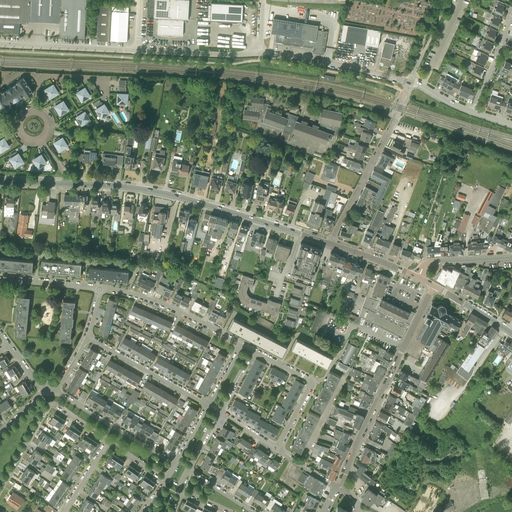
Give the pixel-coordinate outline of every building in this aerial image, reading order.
[(86,0),(0,0),(0,30),(3,31),(3,34),(19,35),(19,22),(29,22),(29,20),(60,22),(59,36),(85,38),(86,2),(86,0)] [(159,17),(159,18),(158,35),(168,35),(168,37),(172,37),(172,36),(183,36),(184,20),(188,20),(189,1),(180,0),(169,0),(169,8),(169,18),(159,17)] [(497,0),(495,0),(495,1),(493,7),(494,7),(492,11),(502,15),(504,10),(502,10),(504,6),(505,6),(504,5),(504,3),(497,0)] [(211,3),(210,21),(242,22),(243,4),(211,3)] [(98,5),(97,35),(97,40),(109,40),(127,41),(129,7),(98,5)] [(169,18),(169,8),(154,7),(154,18),(155,18),(158,18),(159,18),(159,17),(169,18)] [(484,17),(489,19),(490,20),(488,24),(498,28),(500,23),(498,22),(500,18),(501,18),(487,11),(484,17)] [(288,44),(287,45),(290,45),(290,44),(303,46),(304,38),(301,38),(303,23),(273,18),(271,33),(276,34),(275,40),(276,42),(288,44)] [(324,53),(324,51),(327,31),(326,31),(317,30),(318,27),(318,25),(303,23),(301,38),(304,38),(303,46),(313,48),(313,51),(314,53),(322,54),(324,53)] [(380,31),(347,25),(345,41),(378,47),(380,31)] [(484,36),(494,40),(496,35),(494,35),(496,31),(497,31),(497,30),(487,26),(485,32),(486,32),(484,36)] [(480,49),(490,53),(492,48),(490,47),(492,43),(493,43),(483,39),(481,44),(482,45),(480,49)] [(381,56),(382,57),(391,59),(391,56),(394,44),(384,41),(381,56)] [(475,60),(485,65),(487,60),(485,59),(487,55),(488,55),(478,50),(476,56),(477,57),(475,60)] [(394,57),(391,56),(391,59),(382,57),(381,62),(384,63),(383,65),(389,67),(389,66),(391,65),(392,65),(394,57)] [(502,66),(500,70),(504,72),(503,74),(508,77),(511,70),(509,68),(511,64),(505,61),(505,62),(503,66),(502,66)] [(482,67),(483,67),(473,62),(471,68),(472,69),(470,72),(480,77),(482,72),(480,71),(482,67)] [(445,89),(451,79),(445,76),(444,78),(442,76),(438,82),(441,84),(444,86),(443,88),(445,89)] [(24,78),(17,82),(17,83),(2,93),(2,92),(0,92),(0,106),(1,106),(4,111),(11,106),(9,104),(24,94),(26,97),(33,93),(24,78)] [(452,90),(455,91),(458,85),(455,84),(456,82),(451,79),(445,89),(447,90),(448,88),(451,90),(452,90)] [(46,91),(44,93),(47,97),(49,96),(50,98),(52,97),(56,94),(58,93),(57,91),(60,89),(57,84),(54,86),(53,85),(51,86),(51,85),(47,88),(47,89),(45,90),(46,91)] [(460,96),(462,97),(467,87),(461,85),(460,86),(458,85),(455,91),(458,93),(457,93),(461,94),(460,96)] [(76,96),(79,100),(81,99),(82,101),(83,100),(84,100),(88,97),(90,96),(89,94),(92,93),(89,87),(86,89),(85,88),(83,89),(78,91),(78,92),(77,93),(78,94),(76,96)] [(126,93),(126,92),(126,87),(120,87),(119,94),(118,94),(118,95),(117,101),(118,101),(118,103),(120,103),(119,105),(125,106),(125,104),(128,104),(128,93),(126,93)] [(467,87),(462,97),(465,98),(465,97),(468,98),(469,97),(472,98),(474,92),(471,91),(472,89),(467,87)] [(490,108),(493,108),(497,95),(492,93),(490,98),(487,97),(485,103),(488,104),(488,105),(491,106),(490,108)] [(499,108),(502,109),(504,103),(501,102),(503,97),(497,95),(493,108),(495,109),(496,108),(499,109),(499,108)] [(262,121),(264,122),(269,124),(270,124),(276,126),(277,126),(283,128),(282,128),(283,129),(280,138),(290,141),(292,134),(291,133),(292,132),(298,134),(299,134),(305,136),(306,136),(311,138),(311,139),(312,139),(320,142),(321,142),(325,143),(326,144),(328,139),(330,139),(330,140),(332,134),(325,131),(317,129),(318,126),(313,124),(312,127),(306,125),(307,122),(302,120),(301,122),(296,120),(297,116),(298,116),(300,111),(298,111),(299,108),(295,107),(296,104),(293,103),(292,106),(291,105),(289,113),(286,112),(285,117),(281,115),(281,113),(276,111),(275,114),(269,112),(271,108),(270,108),(271,105),(270,105),(270,106),(268,105),(269,104),(264,103),(264,99),(252,97),(251,105),(247,105),(247,108),(247,110),(244,110),(243,118),(244,119),(250,119),(251,119),(257,120),(258,120),(258,118),(263,119),(262,121)] [(60,99),(59,100),(55,102),(56,105),(55,106),(56,108),(54,109),(57,114),(59,113),(60,114),(62,113),(67,111),(67,110),(68,109),(67,108),(67,107),(63,100),(61,101),(60,99)] [(96,109),(102,118),(103,117),(104,118),(109,115),(108,114),(110,113),(108,111),(108,110),(105,106),(104,104),(103,105),(101,102),(95,106),(97,109),(96,109)] [(510,114),(511,107),(511,103),(508,102),(507,104),(504,103),(502,109),(505,110),(505,111),(508,112),(507,113),(510,114)] [(318,124),(326,128),(325,131),(332,134),(336,136),(340,126),(343,113),(342,113),(337,112),(332,111),(327,110),(327,109),(327,110),(322,108),(321,108),(319,121),(318,124)] [(85,110),(83,112),(82,110),(76,113),(78,116),(77,117),(78,119),(76,120),(79,124),(81,123),(82,125),(91,119),(85,110)] [(375,122),(366,119),(363,125),(373,128),(375,122)] [(367,129),(360,127),(358,127),(356,132),(361,134),(360,139),(368,142),(371,134),(366,132),(367,129)] [(0,151),(0,152),(5,149),(7,148),(7,147),(9,146),(8,145),(10,144),(7,139),(5,140),(4,138),(3,139),(1,136),(0,136),(0,151)] [(126,149),(125,156),(126,156),(130,155),(131,146),(133,146),(134,137),(128,136),(128,139),(127,145),(126,149)] [(56,142),(54,143),(55,144),(55,145),(58,149),(59,151),(61,150),(66,147),(67,146),(67,144),(70,143),(66,137),(63,139),(62,138),(61,139),(59,137),(55,140),(56,142)] [(392,144),(391,147),(394,149),(394,150),(401,153),(403,148),(401,147),(403,144),(394,140),(394,141),(392,141),(392,143),(392,144)] [(365,146),(366,143),(360,141),(360,142),(355,141),(354,145),(352,145),(349,144),(348,147),(364,152),(367,146),(365,146)] [(419,144),(411,141),(408,149),(416,152),(419,144)] [(362,159),(364,152),(348,147),(347,150),(355,153),(354,156),(362,159)] [(15,151),(10,155),(12,158),(10,159),(11,160),(9,162),(12,166),(14,165),(15,167),(17,166),(18,168),(23,165),(22,163),(23,162),(22,160),(24,159),(21,154),(19,155),(18,154),(17,154),(15,151)] [(91,162),(91,158),(96,159),(97,152),(90,152),(89,154),(84,153),(84,154),(79,153),(78,160),(83,160),(83,161),(91,162)] [(155,157),(153,167),(158,168),(159,169),(161,169),(162,168),(162,166),(164,153),(161,152),(160,153),(156,152),(155,153),(154,155),(155,157)] [(104,157),(104,163),(115,164),(116,155),(103,153),(102,157),(104,157)] [(388,176),(390,178),(393,171),(389,169),(394,159),(383,153),(382,154),(381,154),(381,155),(381,156),(377,163),(385,167),(382,174),(388,176)] [(32,163),(35,167),(37,166),(38,168),(40,167),(45,164),(46,163),(45,161),(48,160),(45,154),(42,156),(41,155),(39,156),(39,155),(35,158),(35,159),(33,160),(34,161),(32,163)] [(126,156),(125,166),(132,167),(134,167),(135,166),(135,164),(135,163),(133,162),(134,156),(130,155),(126,156)] [(179,172),(181,164),(181,162),(177,161),(178,159),(174,158),(173,161),(172,161),(170,171),(175,172),(175,171),(179,172)] [(345,166),(358,171),(360,164),(345,159),(343,158),(342,162),(346,164),(345,166)] [(334,179),(338,166),(328,163),(325,171),(327,172),(326,176),(334,179)] [(184,174),(187,175),(189,165),(181,164),(179,172),(178,175),(183,176),(184,174)] [(195,172),(192,183),(199,185),(201,174),(202,170),(195,169),(194,172),(195,172)] [(379,204),(381,199),(390,178),(388,176),(382,174),(374,169),(370,176),(382,182),(380,185),(368,179),(360,195),(379,204)] [(206,186),(208,175),(201,174),(199,185),(206,186)] [(211,188),(219,189),(222,179),(221,179),(222,177),(212,175),(212,177),(211,177),(210,185),(210,186),(212,186),(211,188)] [(229,191),(234,192),(237,183),(237,182),(237,181),(233,179),(234,177),(229,175),(227,180),(224,189),(225,191),(228,192),(229,191)] [(243,182),(240,196),(249,198),(252,184),(243,182)] [(256,186),(253,196),(252,201),(255,201),(256,198),(264,200),(269,184),(265,183),(263,187),(262,186),(262,185),(258,184),(257,186),(256,186)] [(306,225),(318,229),(323,216),(322,215),(326,204),(327,204),(328,201),(331,191),(326,189),(322,201),(324,202),(323,204),(314,202),(306,225)] [(328,201),(334,203),(337,193),(331,191),(328,201)] [(273,208),(274,208),(273,212),(276,213),(277,209),(280,210),(283,200),(285,195),(277,193),(277,196),(276,196),(273,208)] [(76,195),(65,194),(64,206),(67,206),(68,204),(72,204),(72,207),(70,207),(69,221),(68,223),(68,226),(78,227),(78,222),(79,222),(79,210),(79,208),(79,204),(80,195),(79,195),(78,194),(77,194),(76,195)] [(79,210),(83,210),(83,207),(87,207),(87,200),(87,195),(86,195),(86,194),(84,194),(83,195),(80,195),(79,204),(79,208),(79,210)] [(6,199),(7,199),(6,208),(5,209),(7,211),(9,213),(10,212),(10,213),(15,209),(14,209),(14,204),(16,204),(16,199),(14,199),(14,196),(11,196),(10,195),(8,195),(8,196),(7,196),(7,198),(6,198),(6,199)] [(270,208),(273,208),(276,196),(270,195),(269,197),(267,206),(267,207),(268,208),(269,208),(270,208)] [(377,208),(379,204),(360,195),(356,203),(363,207),(364,204),(365,202),(370,204),(372,205),(370,209),(375,211),(377,208)] [(289,213),(292,214),(296,202),(289,199),(288,203),(287,206),(285,205),(282,214),(288,217),(289,213)] [(375,211),(359,246),(366,248),(368,245),(370,246),(377,231),(382,219),(385,213),(387,208),(382,206),(382,207),(381,206),(384,200),(381,199),(379,204),(377,208),(375,211)] [(482,215),(484,216),(481,222),(478,228),(488,232),(492,226),(496,216),(492,214),(495,209),(496,209),(498,203),(491,200),(485,210),(482,215)] [(47,218),(47,217),(53,217),(55,202),(49,201),(48,205),(42,204),(42,208),(41,210),(41,213),(41,214),(41,217),(47,218)] [(146,217),(148,206),(146,205),(146,204),(141,203),(140,204),(140,205),(141,206),(140,207),(138,214),(139,215),(146,217)] [(134,218),(132,218),(134,205),(130,205),(130,206),(124,206),(123,218),(127,218),(128,218),(128,221),(133,222),(134,218)] [(377,231),(370,246),(385,252),(386,250),(387,250),(390,241),(387,240),(392,227),(389,226),(397,207),(394,205),(393,207),(392,207),(386,220),(382,219),(377,231)] [(160,239),(160,238),(161,235),(163,222),(164,222),(165,217),(167,217),(168,211),(166,210),(166,208),(155,206),(154,212),(152,221),(153,222),(151,233),(157,234),(157,236),(156,238),(160,239)] [(334,217),(331,215),(333,211),(326,208),(323,216),(326,217),(323,226),(326,227),(327,228),(329,229),(330,228),(331,228),(334,217)] [(184,211),(180,210),(179,216),(180,216),(179,220),(182,220),(180,227),(184,228),(186,222),(187,218),(190,210),(185,209),(184,211)] [(8,228),(15,229),(17,213),(13,212),(13,217),(10,217),(8,228)] [(211,224),(208,233),(206,232),(203,242),(209,244),(209,242),(210,239),(211,234),(217,216),(210,215),(205,213),(203,220),(208,222),(207,223),(211,224)] [(353,213),(351,217),(363,222),(365,218),(353,213)] [(462,252),(463,252),(463,247),(462,246),(463,246),(463,245),(463,243),(464,242),(464,241),(465,240),(465,236),(462,236),(463,232),(464,232),(470,215),(464,213),(461,222),(458,229),(455,237),(456,237),(456,239),(456,253),(459,253),(460,253),(462,253),(462,252)] [(28,215),(20,214),(17,234),(32,236),(33,231),(26,230),(28,215)] [(475,215),(471,222),(477,225),(479,221),(480,218),(475,215)] [(222,218),(217,216),(211,234),(210,239),(209,242),(214,244),(215,240),(216,241),(218,236),(220,237),(222,230),(223,228),(220,227),(222,218)] [(225,229),(228,220),(222,218),(220,227),(223,228),(222,230),(224,231),(225,229)] [(191,219),(189,219),(185,232),(187,233),(186,237),(191,238),(196,220),(191,219)] [(239,223),(232,221),(226,241),(231,243),(233,239),(234,239),(239,223)] [(352,230),(352,231),(362,235),(363,232),(357,230),(358,227),(349,224),(347,230),(348,230),(349,229),(352,230)] [(244,226),(241,225),(237,239),(240,240),(242,234),(246,235),(248,227),(247,227),(247,225),(245,225),(244,226)] [(348,230),(347,230),(346,232),(341,230),(339,236),(340,236),(340,237),(342,237),(345,238),(345,239),(348,240),(348,239),(349,239),(352,231),(352,230),(349,229),(348,230)] [(445,254),(447,253),(447,238),(450,231),(447,230),(444,237),(444,241),(444,242),(441,242),(441,245),(441,254),(442,254),(443,255),(444,254),(445,254)] [(495,233),(491,242),(499,245),(498,245),(499,245),(502,239),(500,238),(503,233),(497,230),(496,233),(495,233)] [(499,245),(504,248),(504,247),(511,232),(509,231),(508,230),(505,235),(506,235),(506,236),(504,239),(502,239),(499,245)] [(256,234),(253,233),(252,239),(256,240),(255,245),(262,247),(264,242),(261,242),(263,234),(257,232),(256,234)] [(441,254),(441,245),(438,244),(439,243),(441,243),(442,239),(440,238),(442,234),(438,233),(437,238),(433,247),(434,255),(436,254),(437,255),(439,255),(440,254),(441,254)] [(481,251),(485,251),(491,239),(492,236),(489,235),(487,240),(485,239),(484,242),(480,242),(481,251)] [(267,246),(265,251),(272,253),(277,240),(268,237),(265,245),(267,246)] [(434,255),(433,247),(430,247),(430,240),(427,239),(425,244),(425,246),(427,247),(427,255),(431,255),(433,255),(434,255)] [(400,246),(397,245),(398,242),(394,240),(390,251),(391,251),(390,252),(393,253),(393,252),(397,254),(400,246)] [(408,243),(405,241),(403,246),(399,255),(408,258),(409,256),(410,251),(408,250),(409,249),(406,248),(408,243)] [(415,242),(412,252),(410,251),(409,256),(414,257),(414,256),(419,258),(421,254),(420,253),(421,251),(423,251),(425,246),(425,244),(422,243),(416,241),(415,242)] [(187,243),(182,242),(179,252),(182,253),(183,251),(185,252),(187,243)] [(290,247),(285,246),(278,243),(273,257),(286,261),(290,247)] [(321,250),(321,249),(301,243),(300,243),(296,256),(294,262),(290,272),(291,272),(311,279),(315,269),(314,268),(316,263),(317,263),(321,250)] [(161,247),(151,244),(150,251),(160,253),(161,247)] [(334,271),(339,256),(339,255),(335,254),(330,253),(325,266),(322,265),(319,272),(322,273),(323,272),(326,273),(322,283),(321,287),(326,289),(328,285),(334,271)] [(339,274),(345,260),(345,259),(345,258),(339,256),(334,271),(328,285),(332,287),(337,273),(339,274)] [(13,259),(0,257),(0,268),(1,269),(4,269),(12,270),(13,259)] [(23,271),(32,272),(33,261),(13,259),(12,270),(21,271),(23,271)] [(49,272),(52,272),(52,271),(60,272),(61,261),(41,259),(40,270),(49,271),(49,272)] [(346,277),(352,262),(351,262),(351,261),(348,260),(348,261),(345,260),(339,274),(339,275),(343,277),(343,276),(346,277)] [(61,261),(60,272),(69,273),(69,274),(71,274),(71,273),(80,274),(81,263),(61,261)] [(350,276),(354,277),(359,265),(358,264),(358,263),(356,263),(355,263),(352,262),(346,277),(350,278),(350,276)] [(359,265),(354,277),(357,278),(359,274),(360,275),(363,267),(363,266),(362,265),(361,265),(360,265),(359,265)] [(109,268),(89,266),(88,277),(97,278),(97,279),(99,279),(99,278),(108,279),(109,268)] [(445,285),(452,289),(453,286),(460,271),(459,271),(453,268),(454,267),(448,267),(446,270),(442,268),(435,281),(444,286),(445,285)] [(460,271),(453,286),(461,290),(469,272),(472,267),(461,267),(459,271),(460,271)] [(109,268),(108,279),(117,280),(117,281),(119,281),(119,280),(128,281),(129,270),(109,268)] [(370,284),(373,278),(374,273),(371,272),(372,270),(366,268),(362,278),(363,278),(362,280),(367,282),(370,284)] [(489,269),(484,268),(480,278),(483,280),(481,285),(480,284),(481,281),(479,279),(470,297),(476,300),(479,293),(485,278),(489,269)] [(359,316),(360,317),(400,336),(402,337),(406,328),(407,328),(414,314),(414,315),(411,313),(409,312),(400,308),(395,306),(395,305),(391,304),(391,303),(390,303),(386,301),(381,299),(381,298),(382,297),(382,296),(383,292),(384,292),(384,291),(385,287),(386,287),(385,287),(387,282),(389,277),(384,275),(382,274),(375,272),(373,276),(371,284),(359,316)] [(470,297),(479,279),(474,277),(474,278),(472,277),(474,274),(469,272),(461,290),(460,292),(470,297)] [(155,290),(162,294),(166,286),(169,280),(163,277),(163,276),(163,275),(160,274),(157,280),(160,282),(161,281),(163,282),(162,284),(159,283),(155,290)] [(248,306),(277,315),(281,303),(268,299),(267,302),(251,297),(250,297),(249,296),(248,295),(248,294),(247,293),(247,292),(247,291),(247,290),(247,288),(248,286),(252,287),(253,284),(253,283),(254,278),(243,274),(239,286),(238,289),(238,292),(239,295),(240,298),(241,300),(243,303),(246,304),(248,306)] [(137,283),(143,286),(147,279),(140,275),(137,283)] [(221,289),(224,279),(215,276),(212,287),(221,289)] [(482,294),(485,287),(488,288),(491,283),(488,281),(489,280),(485,278),(479,293),(482,294)] [(154,282),(147,279),(143,286),(150,290),(154,282)] [(291,291),(293,292),(303,295),(306,285),(296,281),(294,286),(293,286),(293,287),(294,287),(292,291),(291,291)] [(162,294),(168,297),(172,289),(166,286),(162,294)] [(487,304),(492,292),(488,290),(483,302),(487,303),(487,304)] [(190,298),(187,297),(188,295),(189,292),(187,291),(186,291),(183,295),(184,295),(180,303),(186,306),(190,298)] [(177,292),(173,299),(180,303),(184,295),(183,295),(177,292)] [(289,302),(291,303),(301,306),(304,295),(303,295),(293,292),(292,297),(291,297),(291,298),(290,301),(289,301),(289,302)] [(492,292),(487,304),(487,305),(489,306),(490,305),(491,305),(496,294),(492,292)] [(28,317),(29,306),(30,297),(19,296),(18,306),(17,316),(28,317)] [(107,304),(116,307),(117,301),(109,298),(107,304)] [(73,311),(74,301),(63,300),(61,320),(72,321),(73,311)] [(195,300),(191,308),(198,311),(202,304),(195,300)] [(219,314),(220,311),(214,308),(217,302),(214,300),(211,307),(213,308),(208,318),(215,321),(219,314)] [(443,324),(444,325),(445,326),(451,315),(451,314),(451,313),(451,312),(451,311),(450,311),(450,310),(449,310),(448,310),(448,309),(448,308),(448,307),(447,306),(446,305),(446,304),(445,303),(444,303),(442,302),(441,302),(440,302),(439,303),(438,303),(437,304),(437,303),(436,303),(435,302),(434,302),(433,302),(432,303),(431,304),(429,308),(424,317),(423,317),(426,319),(415,338),(416,339),(416,338),(425,343),(430,346),(430,347),(443,324)] [(302,306),(301,306),(291,303),(289,307),(288,308),(289,308),(288,312),(287,312),(287,313),(289,313),(298,316),(302,306)] [(114,312),(116,307),(107,304),(105,310),(114,312)] [(198,311),(204,315),(208,307),(202,304),(198,311)] [(130,313),(135,316),(139,308),(134,305),(130,313)] [(505,309),(502,315),(510,319),(511,316),(511,307),(510,311),(505,309)] [(145,310),(139,308),(135,316),(141,318),(145,310)] [(104,316),(112,318),(114,312),(105,310),(104,316)] [(150,313),(145,310),(141,318),(146,321),(150,313)] [(152,323),(156,315),(150,313),(146,321),(152,323)] [(299,317),(298,316),(289,313),(287,318),(286,318),(286,319),(287,319),(285,323),(285,322),(284,323),(296,327),(299,317)] [(471,313),(465,322),(467,324),(462,332),(460,336),(463,337),(476,316),(471,313)] [(225,317),(219,314),(215,321),(222,325),(225,317)] [(356,323),(358,317),(355,316),(350,314),(349,319),(351,321),(353,321),(356,323)] [(152,323),(158,326),(161,317),(156,315),(152,323)] [(448,328),(450,325),(451,326),(449,330),(451,331),(452,330),(456,332),(462,321),(451,315),(445,326),(448,328)] [(26,331),(28,317),(17,316),(16,325),(15,336),(26,337),(26,331)] [(111,324),(112,318),(104,316),(102,322),(111,324)] [(259,316),(255,322),(271,330),(274,324),(259,316)] [(476,316),(463,337),(464,338),(472,323),(478,326),(476,330),(481,333),(484,327),(485,327),(487,323),(476,316)] [(158,326),(163,328),(167,320),(161,317),(158,326)] [(236,333),(238,334),(238,333),(246,337),(251,328),(233,318),(228,328),(236,332),(236,333)] [(71,330),(72,321),(61,320),(60,334),(59,340),(70,341),(71,330)] [(169,330),(172,322),(167,320),(163,328),(169,330)] [(109,330),(111,324),(102,322),(101,328),(109,330)] [(182,327),(176,325),(172,332),(178,335),(182,327)] [(498,332),(496,331),(497,329),(492,326),(488,332),(485,330),(476,342),(484,348),(486,350),(498,332)] [(182,327),(178,335),(183,338),(187,330),(182,327)] [(107,336),(109,330),(101,328),(99,333),(107,336)] [(251,328),(246,337),(254,341),(254,342),(256,343),(264,347),(269,337),(251,328)] [(183,338),(188,341),(192,333),(187,330),(183,338)] [(188,341),(194,344),(198,336),(192,333),(188,341)] [(194,344),(199,347),(203,339),(198,336),(194,344)] [(130,340),(125,337),(120,345),(125,348),(130,340)] [(272,351),(274,352),(282,356),(287,346),(269,337),(264,347),(272,351)] [(439,338),(435,345),(438,346),(432,357),(431,356),(420,375),(427,380),(443,355),(450,344),(442,340),(439,338)] [(208,342),(203,339),(199,347),(204,349),(208,342)] [(299,353),(301,354),(309,358),(314,348),(297,339),(291,348),(299,353)] [(354,339),(353,339),(351,340),(351,341),(349,343),(348,342),(338,361),(335,367),(346,372),(358,348),(357,347),(359,344),(358,341),(357,340),(356,339),(355,339),(354,339)] [(131,351),(135,343),(130,340),(125,348),(131,351)] [(511,341),(510,340),(508,343),(508,344),(505,342),(503,344),(501,343),(498,348),(506,354),(509,350),(510,351),(511,349),(511,341)] [(447,365),(443,372),(448,376),(463,386),(472,374),(475,365),(473,364),(484,348),(476,342),(456,371),(447,365)] [(131,351),(136,354),(140,346),(135,343),(131,351)] [(140,346),(136,354),(141,357),(146,349),(140,346)] [(95,358),(98,353),(90,348),(87,354),(95,358)] [(314,348),(309,358),(317,362),(318,363),(319,363),(327,367),(332,357),(314,348)] [(369,350),(365,348),(362,353),(366,356),(375,360),(375,359),(388,365),(391,360),(382,356),(378,354),(376,353),(375,354),(371,353),(370,355),(368,354),(369,350)] [(382,356),(391,360),(394,354),(389,351),(380,348),(379,351),(379,352),(378,354),(382,356)] [(146,349),(141,357),(147,360),(151,352),(146,349)] [(151,352),(147,360),(152,363),(156,355),(151,352)] [(216,357),(223,362),(226,356),(218,352),(216,357)] [(383,375),(388,365),(375,359),(375,360),(366,356),(362,353),(357,363),(364,366),(383,375)] [(92,363),(96,365),(98,360),(95,358),(87,354),(84,359),(92,363)] [(6,356),(0,360),(0,362),(2,366),(10,361),(6,356)] [(159,357),(154,364),(160,367),(164,360),(159,357)] [(213,363),(220,367),(223,362),(216,357),(213,363)] [(89,369),(92,363),(84,359),(81,364),(89,369)] [(110,370),(115,362),(110,359),(105,367),(110,370)] [(261,370),(265,363),(256,359),(254,363),(255,363),(254,366),(253,366),(261,370)] [(160,367),(165,370),(169,363),(164,360),(160,367)] [(116,373),(120,366),(115,362),(110,370),(116,373)] [(169,363),(165,370),(170,373),(175,366),(169,363)] [(210,368),(217,372),(220,367),(213,363),(210,368)] [(15,365),(9,369),(7,367),(2,370),(0,371),(0,375),(3,373),(7,371),(10,376),(18,371),(15,365)] [(121,376),(125,369),(120,366),(116,373),(121,376)] [(180,369),(175,366),(170,373),(175,376),(180,369)] [(258,377),(261,370),(253,366),(251,369),(252,370),(250,373),(258,377)] [(380,381),(383,375),(364,366),(362,370),(374,375),(372,377),(380,380),(380,381)] [(274,380),(279,372),(276,370),(276,369),(272,367),(268,376),(274,380)] [(76,373),(84,377),(87,372),(79,368),(76,373)] [(207,373),(214,377),(217,372),(210,368),(207,373)] [(131,372),(125,369),(121,376),(126,379),(131,372)] [(180,369),(175,376),(181,379),(185,372),(180,369)] [(401,370),(398,375),(410,381),(411,380),(416,383),(419,385),(421,380),(418,379),(401,370)] [(18,371),(10,376),(13,381),(21,376),(18,371)] [(321,389),(331,394),(340,376),(331,371),(326,379),(325,381),(321,389)] [(126,379),(131,382),(136,375),(131,372),(126,379)] [(181,379),(186,382),(190,375),(185,372),(181,379)] [(281,373),(279,372),(274,380),(281,383),(286,374),(282,372),(281,373)] [(441,386),(448,376),(443,372),(437,383),(434,387),(441,391),(443,387),(441,386)] [(73,378),(81,383),(84,377),(76,373),(73,378)] [(212,383),(214,377),(207,373),(204,378),(212,383)] [(246,379),(254,384),(258,377),(250,373),(248,376),(248,375),(246,379)] [(136,375),(131,382),(137,385),(141,378),(136,375)] [(380,380),(372,377),(366,375),(363,381),(377,387),(378,384),(379,385),(380,382),(379,382),(380,380)] [(375,390),(376,387),(377,387),(363,381),(355,377),(353,380),(363,384),(361,388),(374,393),(374,392),(375,393),(376,390),(375,390)] [(78,388),(81,383),(73,378),(70,383),(78,388)] [(209,388),(212,383),(204,378),(201,384),(209,388)] [(245,383),(243,386),(251,390),(254,384),(246,379),(244,383),(245,383)] [(292,386),(300,391),(302,388),(304,384),(296,380),(292,386)] [(398,385),(406,389),(408,386),(415,391),(417,388),(416,388),(401,380),(400,382),(399,382),(398,384),(399,384),(398,385)] [(20,391),(28,386),(25,381),(17,386),(20,391)] [(142,389),(147,392),(152,384),(146,381),(142,389)] [(75,393),(78,388),(70,383),(67,389),(75,393)] [(152,384),(147,392),(152,395),(157,387),(152,384)] [(206,393),(209,388),(201,384),(198,389),(206,393)] [(392,388),(391,391),(401,396),(403,392),(409,396),(410,394),(404,390),(402,389),(394,385),(394,386),(393,386),(392,387),(392,388)] [(31,391),(28,386),(20,391),(21,393),(23,396),(31,391)] [(251,390),(243,386),(242,389),(241,389),(239,392),(248,397),(251,390)] [(289,393),(297,398),(299,394),(300,391),(292,386),(289,393)] [(157,387),(152,395),(158,398),(162,390),(157,387)] [(321,412),(331,394),(321,389),(317,397),(317,396),(316,398),(316,399),(312,407),(321,412)] [(167,393),(162,390),(158,398),(156,401),(161,403),(163,401),(167,393)] [(360,390),(358,396),(362,397),(371,400),(373,395),(360,390)] [(92,403),(96,395),(91,392),(86,400),(92,403)] [(19,394),(18,393),(14,395),(11,397),(15,402),(17,400),(16,398),(20,395),(19,394)] [(167,393),(163,401),(168,404),(172,396),(167,393)] [(285,400),(293,404),(295,401),(297,398),(289,393),(285,400)] [(387,399),(387,400),(393,403),(396,405),(397,404),(400,398),(389,393),(386,399),(387,399)] [(92,403),(97,406),(101,398),(96,395),(92,403)] [(362,397),(358,396),(355,395),(354,400),(360,402),(358,406),(367,409),(368,406),(369,404),(371,400),(362,397)] [(173,407),(178,399),(172,396),(168,404),(173,407)] [(2,403),(7,410),(12,407),(11,405),(15,402),(11,397),(2,403)] [(421,409),(424,403),(422,401),(421,401),(416,397),(412,404),(415,406),(421,409)] [(97,406),(102,409),(107,401),(101,398),(97,406)] [(176,412),(179,406),(179,407),(182,401),(179,400),(173,410),(176,412)] [(241,403),(235,400),(230,408),(234,410),(237,411),(241,403)] [(292,407),(293,404),(285,400),(282,406),(288,410),(290,411),(292,407)] [(383,407),(387,409),(394,413),(396,409),(399,411),(398,413),(402,415),(405,409),(398,405),(397,404),(396,405),(393,403),(387,400),(385,404),(384,403),(382,406),(383,407)] [(102,409),(107,412),(112,404),(107,401),(102,409)] [(240,414),(244,415),(247,409),(247,410),(248,407),(241,403),(237,411),(240,413),(240,414)] [(107,412),(112,415),(117,407),(112,404),(107,412)] [(286,413),(288,410),(282,406),(279,405),(275,412),(284,416),(285,413),(286,413)] [(186,411),(194,415),(197,410),(189,406),(186,411)] [(331,416),(338,419),(339,416),(350,420),(349,423),(352,425),(352,424),(359,427),(364,417),(359,415),(356,414),(348,411),(343,409),(338,407),(335,406),(331,416)] [(412,413),(416,416),(421,409),(415,406),(413,409),(414,409),(412,413)] [(117,407),(112,415),(118,418),(122,410),(117,407)] [(246,419),(249,421),(253,413),(247,410),(247,409),(244,415),(242,418),(246,420),(246,419)] [(184,416),(191,420),(194,415),(186,411),(184,416)] [(319,416),(313,413),(310,411),(305,419),(304,421),(300,429),(310,434),(319,416)] [(380,411),(377,418),(387,422),(390,416),(380,411)] [(272,418),(281,423),(283,419),(282,419),(284,416),(275,412),(272,418)] [(404,423),(410,426),(416,416),(412,413),(410,412),(404,423)] [(54,424),(60,417),(55,413),(49,421),(54,424)] [(128,424),(133,416),(128,413),(123,421),(128,424)] [(253,413),(249,421),(252,423),(256,425),(259,419),(260,417),(253,413)] [(138,419),(133,416),(128,424),(133,427),(138,419)] [(184,416),(180,421),(188,426),(191,420),(184,416)] [(59,428),(65,420),(60,417),(54,424),(59,428)] [(338,422),(328,418),(326,423),(336,427),(338,422)] [(138,419),(133,427),(139,430),(143,422),(138,419)] [(259,419),(256,425),(254,428),(258,430),(258,429),(261,431),(266,423),(259,419)] [(188,426),(180,421),(178,420),(175,424),(173,423),(171,426),(173,427),(173,426),(179,430),(180,428),(185,431),(188,426)] [(392,430),(384,424),(376,420),(370,433),(369,433),(366,440),(380,447),(384,439),(378,436),(382,429),(387,432),(385,435),(389,436),(391,433),(395,437),(397,434),(392,430)] [(139,430),(144,433),(148,425),(143,422),(139,430)] [(272,426),(266,423),(261,431),(264,432),(264,433),(268,435),(272,426)] [(65,432),(71,436),(76,428),(71,425),(65,432)] [(148,425),(144,433),(149,436),(154,428),(148,425)] [(343,430),(351,434),(352,433),(351,433),(353,429),(344,425),(342,430),(343,430)] [(172,435),(180,440),(183,435),(178,431),(179,430),(173,426),(173,427),(172,429),(175,431),(172,435)] [(220,436),(227,440),(228,437),(227,436),(230,430),(223,426),(223,427),(220,431),(220,432),(222,434),(220,436)] [(272,426),(268,435),(268,434),(271,436),(274,438),(279,430),(272,426)] [(81,432),(76,428),(71,436),(76,439),(81,432)] [(155,439),(159,431),(154,428),(149,436),(155,439)] [(301,452),(310,434),(300,429),(296,436),(295,438),(295,439),(291,446),(301,452)] [(335,429),(334,432),(335,433),(349,439),(351,434),(343,430),(342,432),(335,429)] [(49,444),(53,439),(50,437),(42,432),(39,437),(46,442),(49,444)] [(339,440),(347,443),(349,439),(335,433),(333,437),(335,438),(339,440)] [(169,441),(177,445),(180,440),(172,435),(169,441)] [(87,447),(92,439),(87,436),(85,439),(83,438),(81,441),(80,440),(77,444),(85,450),(87,447)] [(227,440),(220,436),(219,439),(217,438),(216,438),(217,438),(213,444),(220,448),(224,450),(229,441),(227,440)] [(46,442),(39,437),(35,442),(43,447),(46,442)] [(240,439),(237,438),(233,444),(236,445),(237,444),(242,448),(247,441),(242,437),(241,437),(240,439)] [(339,447),(348,451),(350,445),(347,443),(339,440),(335,438),(332,444),(335,446),(338,447),(339,447)] [(97,443),(92,439),(87,447),(92,451),(97,443)] [(169,441),(166,446),(174,451),(177,445),(169,441)] [(244,452),(249,455),(253,448),(251,447),(252,444),(247,441),(242,448),(241,449),(245,451),(244,452)] [(392,457),(392,456),(398,445),(393,442),(387,454),(392,457)] [(212,451),(211,453),(217,457),(219,454),(217,453),(220,448),(213,444),(210,449),(212,451)] [(344,458),(344,459),(348,451),(339,447),(338,447),(335,446),(333,450),(336,452),(335,454),(344,458)] [(320,456),(322,450),(314,447),(312,452),(320,456)] [(373,458),(372,460),(375,463),(378,457),(376,456),(376,454),(375,454),(376,452),(365,447),(363,448),(362,449),(363,450),(362,453),(373,458)] [(253,448),(249,455),(250,455),(255,458),(255,456),(258,458),(263,451),(258,448),(256,450),(253,448)] [(35,450),(32,455),(39,460),(43,455),(35,450)] [(72,459),(80,465),(83,460),(81,458),(82,456),(81,455),(75,451),(72,454),(72,455),(72,456),(72,457),(73,457),(72,459)] [(263,451),(258,458),(264,462),(263,463),(266,465),(270,459),(267,457),(269,455),(268,455),(263,451)] [(340,465),(344,458),(335,454),(335,455),(333,454),(328,452),(327,455),(329,455),(335,459),(334,462),(340,465)] [(217,457),(211,453),(209,456),(207,455),(204,461),(211,464),(214,459),(216,460),(217,457)] [(359,458),(368,462),(369,460),(370,460),(372,460),(373,458),(362,453),(361,454),(360,455),(359,456),(360,457),(359,458)] [(114,465),(119,458),(114,454),(112,457),(109,455),(105,461),(108,463),(109,462),(114,465)] [(36,465),(39,460),(32,455),(28,460),(36,465)] [(124,461),(119,458),(114,465),(119,469),(124,461)] [(340,465),(334,462),(333,464),(327,460),(321,458),(319,462),(320,462),(325,465),(337,471),(340,465)] [(69,464),(76,470),(80,465),(72,459),(69,464)] [(275,469),(279,462),(274,459),(272,461),(270,459),(266,465),(268,467),(269,465),(275,469)] [(367,464),(359,459),(356,463),(362,467),(359,470),(362,472),(363,471),(367,464)] [(211,464),(204,461),(201,466),(211,472),(215,466),(211,464)] [(325,465),(320,462),(318,466),(318,467),(320,468),(321,468),(322,466),(328,469),(327,472),(330,474),(328,477),(333,479),(337,471),(325,465)] [(73,475),(76,470),(69,464),(65,469),(73,475)] [(129,476),(134,468),(129,465),(124,473),(129,476)] [(35,473),(27,467),(24,472),(32,478),(35,473)] [(134,480),(140,472),(134,468),(129,476),(134,480)] [(69,480),(73,475),(65,469),(62,474),(69,480)] [(226,471),(223,469),(219,475),(222,477),(221,479),(226,482),(231,476),(225,472),(226,471)] [(359,470),(357,473),(368,482),(371,478),(363,471),(362,472),(359,470)] [(29,483),(28,483),(32,478),(24,472),(20,478),(23,479),(22,481),(28,486),(29,483)] [(98,478),(106,483),(109,478),(102,473),(98,478)] [(303,486),(316,495),(320,498),(322,495),(321,494),(327,485),(316,479),(315,478),(310,475),(308,477),(304,474),(300,481),(304,484),(303,486)] [(145,487),(150,479),(145,476),(140,483),(145,487)] [(233,484),(236,486),(240,480),(237,478),(236,479),(231,476),(226,482),(232,486),(233,484)] [(102,488),(106,483),(98,478),(95,483),(102,488)] [(155,483),(150,479),(145,487),(150,490),(155,483)] [(242,481),(240,480),(236,486),(238,487),(237,489),(237,490),(237,489),(243,493),(247,486),(242,483),(242,481)] [(59,486),(67,491),(70,486),(62,481),(59,486)] [(99,493),(102,488),(95,483),(91,488),(99,493)] [(56,491),(63,496),(67,491),(59,486),(56,491)] [(253,490),(247,486),(243,493),(248,496),(250,494),(252,496),(256,490),(254,488),(253,490)] [(88,493),(95,498),(96,498),(99,493),(91,488),(88,493)] [(378,493),(377,494),(368,489),(362,498),(370,504),(372,501),(380,506),(385,498),(378,493)] [(254,500),(259,503),(263,497),(258,493),(259,492),(256,490),(252,496),(255,498),(253,500),(254,500)] [(59,501),(60,501),(63,496),(56,491),(52,496),(59,501)] [(138,494),(134,491),(133,491),(131,494),(131,496),(129,500),(137,505),(140,500),(136,497),(138,494)] [(14,506),(18,509),(24,499),(13,492),(7,501),(14,506)] [(273,501),(274,498),(274,497),(271,495),(270,497),(265,494),(264,497),(263,497),(259,503),(265,507),(264,507),(265,507),(266,505),(269,507),(273,501)] [(56,506),(60,501),(59,501),(52,496),(49,501),(56,506)] [(305,506),(311,509),(313,506),(316,507),(319,501),(310,496),(305,506)] [(270,510),(272,511),(276,511),(280,507),(282,504),(274,498),(273,501),(269,507),(271,508),(270,510)] [(91,509),(94,504),(86,499),(83,504),(91,509)] [(137,505),(129,500),(126,505),(133,510),(137,505)] [(182,508),(188,511),(192,502),(187,500),(182,508)] [(453,504),(452,503),(451,501),(445,505),(441,508),(442,511),(443,511),(451,507),(451,505),(453,504)] [(194,511),(198,505),(192,502),(188,511),(190,511),(194,511)]
